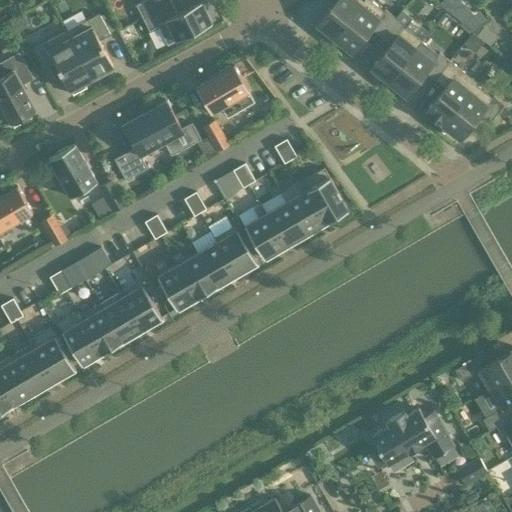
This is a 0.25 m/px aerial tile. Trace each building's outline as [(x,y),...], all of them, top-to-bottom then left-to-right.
[(142,0),(135,3),(142,17),(171,2),(170,0),(142,0)] [(176,12),(171,2),(142,17),(149,30),(158,26),(167,44),(212,22),(201,0),(176,12)] [(335,0),(317,23),(334,37),(364,0),(363,0),(335,0)] [(380,35),(395,16),(385,8),(383,10),(370,0),(364,0),(334,37),(352,51),(371,28),(380,35)] [(480,20),(461,0),(437,0),(467,32),(480,20)] [(107,11),(100,15),(109,32),(116,28),(107,11)] [(98,13),(66,30),(91,78),(113,66),(99,40),(109,34),(110,34),(109,32),(100,15),(98,13)] [(406,25),(395,16),(380,35),(390,43),(371,66),(388,80),(421,40),(404,27),(406,25)] [(482,23),(471,30),(472,31),(484,40),(489,44),(496,36),(484,27),(482,23)] [(84,82),(91,78),(66,30),(33,48),(44,69),(55,63),(69,90),(70,89),(73,94),(86,86),(84,82)] [(472,31),(463,42),(475,52),(484,40),(472,31)] [(434,79),(449,60),(439,51),(431,61),(415,48),(421,40),(388,80),(406,94),(425,71),(434,79)] [(29,113),(35,109),(21,83),(31,78),(18,53),(0,62),(0,102),(11,122),(14,126),(31,116),(29,113)] [(477,82),(449,60),(434,79),(444,86),(425,110),(443,124),(477,82)] [(248,90),(249,90),(234,64),(195,86),(211,112),(223,105),(229,115),(254,101),(248,90)] [(477,82),(443,124),(460,138),(479,115),(489,122),(504,103),(493,95),(492,97),(475,84),(477,82)] [(191,122),(181,127),(167,100),(123,124),(135,147),(114,158),(125,179),(147,167),(140,153),(163,140),(171,155),(201,139),(191,122)] [(217,150),(229,143),(215,119),(203,126),(217,150)] [(280,142),(290,159),(296,156),(286,138),(280,142)] [(284,163),(290,159),(280,142),(274,145),(284,163)] [(70,196),(96,181),(74,143),(48,158),(70,196)] [(239,166),(249,183),(255,180),(245,162),(239,166)] [(243,187),(249,183),(239,166),(232,169),(243,187)] [(302,179),(326,221),(348,208),(323,167),(302,179)] [(111,179),(100,186),(114,210),(125,204),(111,179)] [(302,179),(281,191),(305,233),(326,221),(302,179)] [(0,229),(32,211),(17,185),(0,194),(0,229)] [(190,194),(200,212),(206,208),(196,191),(190,194)] [(261,203),(260,204),(284,245),(305,233),(281,191),(281,192),(285,200),(266,211),(261,203)] [(194,215),(200,212),(190,194),(184,198),(194,215)] [(263,257),(284,245),(260,204),(253,208),(258,216),(244,224),(263,257)] [(66,238),(52,214),(41,220),(55,244),(66,238)] [(150,217),(161,235),(167,231),(157,214),(150,217)] [(155,238),(161,235),(150,217),(144,221),(155,238)] [(214,236),(236,273),(256,261),(235,224),(214,236)] [(216,241),(197,252),(216,285),(236,273),(214,236),(216,241)] [(95,249),(105,267),(111,263),(101,246),(95,249)] [(99,270),(105,267),(95,249),(89,253),(99,270)] [(180,251),(172,255),(196,296),(216,285),(197,252),(184,259),(180,251)] [(176,308),(196,296),(172,255),(177,263),(157,275),(176,308)] [(55,272),(66,290),(72,286),(62,269),(55,272)] [(59,293),(66,290),(55,272),(49,276),(59,293)] [(119,291),(141,329),(161,317),(140,279),(119,291)] [(119,291),(99,303),(121,340),(141,329),(119,291)] [(7,301),(17,318),(23,315),(13,297),(7,301)] [(11,322),(17,318),(7,301),(1,304),(11,322)] [(78,310),(77,310),(101,352),(121,340),(99,303),(80,314),(78,310)] [(81,363),(101,352),(77,310),(57,322),(81,363)] [(29,339),(53,380),(74,367),(50,326),(29,339)] [(30,343),(10,355),(32,392),(53,380),(29,339),(28,339),(30,343)] [(476,371),(488,390),(511,375),(511,349),(481,368),(475,357),(454,369),(461,380),(476,371)] [(0,384),(11,404),(32,392),(10,355),(0,360),(0,384)] [(511,375),(488,390),(499,409),(482,418),(488,429),(511,415),(511,406),(510,403),(511,401),(511,375)] [(0,410),(11,404),(0,384),(0,410)] [(434,457),(454,445),(433,409),(423,415),(418,407),(406,413),(404,409),(385,420),(388,424),(370,435),(386,463),(408,450),(409,452),(421,445),(420,444),(424,441),(434,457)] [(511,415),(488,429),(489,429),(495,426),(502,436),(505,434),(511,446),(511,415)] [(464,483),(487,470),(479,456),(456,469),(464,483)] [(249,506),(239,511),(320,511),(310,494),(289,506),(290,508),(283,511),(274,497),(251,511),(249,506)] [(489,511),(482,499),(459,511),(489,511)]
